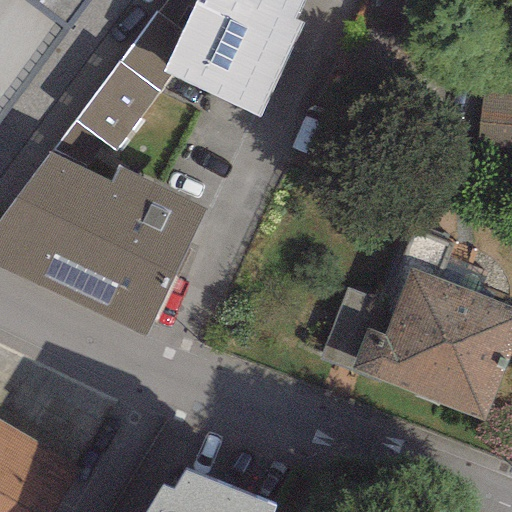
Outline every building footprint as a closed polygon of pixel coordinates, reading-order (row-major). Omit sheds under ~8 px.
[(0,0),(0,117),(89,0),(0,0)] [(303,0),(193,0),(179,31),(160,72),(168,76),(258,118),(302,24),(294,21),(303,0)] [(179,31),(154,13),(73,122),(112,152),(168,76),(160,72),(179,31)] [(511,67),(482,66),(476,148),(511,151),(511,67)] [(203,209),(115,167),(108,185),(46,153),(0,215),(0,269),(143,337),(203,209)] [(482,422),(511,344),(511,309),(406,269),(380,336),(363,330),(348,371),(482,422)] [(49,511),(75,471),(0,425),(0,511),(49,511)] [(270,511),(273,507),(183,471),(170,490),(160,487),(145,511),(270,511)]
